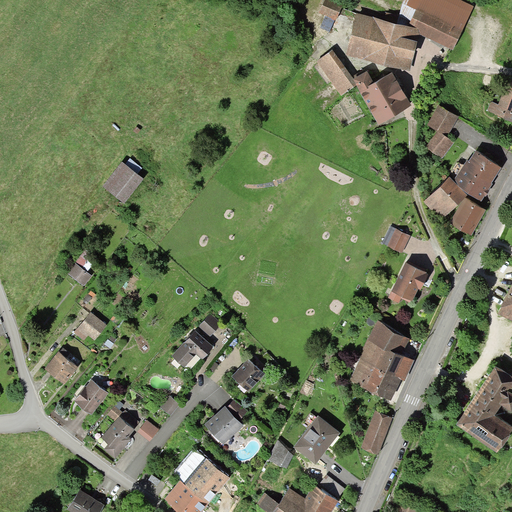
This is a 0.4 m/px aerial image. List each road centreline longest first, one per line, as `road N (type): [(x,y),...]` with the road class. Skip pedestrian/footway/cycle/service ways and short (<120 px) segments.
road 1 (residential): [(511,70),(433,66),(415,81),(417,196),(461,290)]
road 2 (tertiary): [(461,290),(364,511)]
road 3 (residential): [(41,418),(0,293)]
road 4 (residential): [(124,480),(209,383)]
